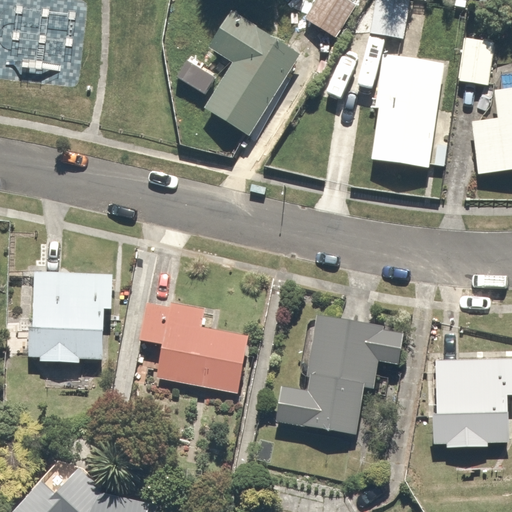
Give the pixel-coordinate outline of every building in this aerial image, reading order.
[(312,60),(337,23),(304,1),(279,38),(312,60)] [(387,13),(354,7),(345,53),(378,59),(387,13)] [(271,68),(202,30),(181,68),(201,80),(169,137),(217,164),(271,68)] [(472,58),(443,54),(437,97),(466,101),(472,58)] [(403,190),(422,80),(365,69),(343,182),(403,190)] [(511,75),(495,77),(497,109),(475,111),(477,141),(447,142),(453,197),(511,186),(511,75)] [(106,363),(117,278),(40,272),(34,358),(106,363)] [(158,382),(240,399),(255,337),(216,328),(219,316),(151,301),(145,342),(166,345),(158,382)] [(404,373),(409,337),(318,316),(311,392),(285,391),(283,427),(362,440),(373,365),(404,373)] [(438,447),(509,442),(507,397),(511,396),(511,359),(437,362),(438,447)] [(155,511),(156,509),(106,494),(62,456),(17,511),(155,511)]
